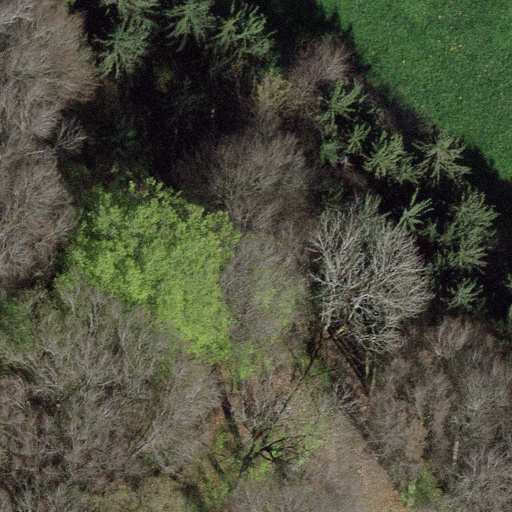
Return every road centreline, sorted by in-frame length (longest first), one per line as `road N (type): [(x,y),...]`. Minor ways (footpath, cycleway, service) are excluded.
road 1 (track): [(0,112),(190,217),(511,440)]
road 2 (track): [(199,0),(511,265)]
